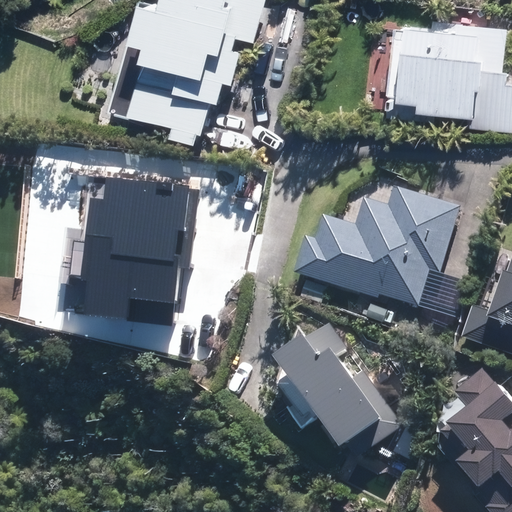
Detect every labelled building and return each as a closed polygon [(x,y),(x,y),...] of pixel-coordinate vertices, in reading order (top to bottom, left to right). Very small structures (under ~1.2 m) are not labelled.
[(157,0),(155,8),(140,2),(125,43),(112,112),(170,131),(167,140),(194,150),(209,108),(216,111),(224,86),(231,89),(243,54),(235,51),(239,39),(254,44),(269,0),(157,0)] [(389,90),(386,113),(434,119),(436,109),(472,113),(471,125),(511,130),(511,81),(507,80),(508,69),(503,68),(508,27),(433,18),(432,24),(405,22),(404,25),(394,24),(387,90),(389,90)] [(307,237),(296,274),(378,299),(379,295),(419,307),(430,271),(441,274),(461,206),(394,186),(388,205),(364,198),(356,225),(324,215),(316,240),(307,237)] [(511,258),(507,274),(504,273),(490,312),(473,306),(462,338),(511,354),(511,258)] [(307,280),(301,297),(322,303),(327,287),(307,280)] [(403,426),(364,372),(352,380),(336,359),(349,349),(329,321),(306,339),(305,337),(275,358),(340,449),(346,445),(356,460),(403,426)] [(511,511),(511,402),(483,369),(455,392),(468,408),(441,431),(463,458),(456,464),(491,505),(486,508),(489,511),(511,511)]
